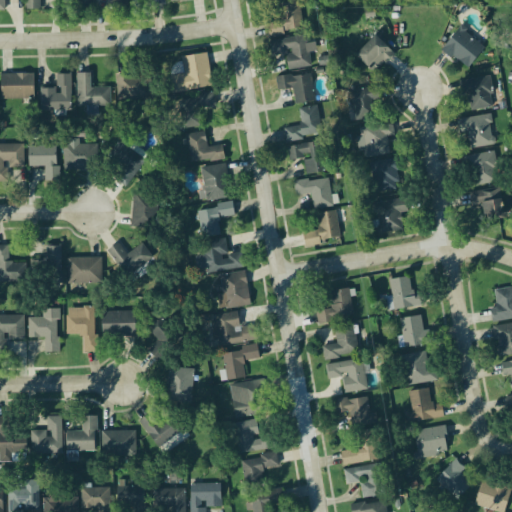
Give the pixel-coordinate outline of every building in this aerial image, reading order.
[(25,0),(25,10),(39,10),(39,0),(25,0)] [(90,0),(75,0),(75,10),(90,10),(90,0)] [(125,0),(113,0),(113,8),(126,7),(125,0)] [(298,2),(278,6),(280,21),(265,24),(267,37),(303,32),(298,2)] [(484,46),(459,28),(441,53),(467,71),(484,46)] [(393,55),(374,36),(354,56),(374,75),(393,55)] [(287,71),(310,68),(306,38),(270,42),(272,57),(285,55),(287,71)] [(207,55),(180,58),(182,74),(170,76),(172,93),(211,88),(207,55)] [(90,74),(77,74),(77,107),(110,107),(110,88),(90,88),(90,74)] [(33,75),(0,75),(0,100),(33,100),(33,75)] [(56,90),(39,90),(39,112),(71,112),(71,75),(56,75),(56,90)] [(116,100),(150,100),(150,75),(116,75),(116,100)] [(292,89),(294,105),(315,103),(311,75),(279,78),(281,90),(292,89)] [(465,80),(468,111),(493,109),(490,78),(465,80)] [(379,100),(377,87),(348,93),(353,122),(375,119),(372,102),(379,100)] [(178,99),(181,130),(201,128),(199,109),(215,107),(213,95),(178,99)] [(320,139),(318,107),(299,109),(300,127),(284,128),(286,142),(320,139)] [(465,150),(495,146),(491,115),(460,120),(465,150)] [(395,137),(392,122),(359,129),(365,159),(390,154),(387,139),(395,137)] [(226,160),(224,146),(206,148),(204,133),(185,136),(189,165),(226,160)] [(145,162),(121,142),(109,157),(123,168),(114,178),(125,187),(145,162)] [(305,175),(324,173),(320,143),(287,148),(289,161),(303,159),(305,175)] [(0,183),(7,183),(7,169),(23,169),(23,145),(0,145),(0,183)] [(97,145),(63,145),(63,170),(97,170),(97,145)] [(45,167),(45,182),(58,182),(58,146),(28,146),(28,167),(45,167)] [(470,188),(499,184),(494,152),(465,156),(470,188)] [(396,159),(368,164),(373,195),(401,190),(396,159)] [(206,202),(230,199),(226,166),(201,169),(206,202)] [(310,195),(312,211),(332,208),(328,179),(294,184),(296,197),(310,195)] [(500,221),(500,193),(470,193),(470,208),(480,208),(480,221),(500,221)] [(132,228),(157,229),(158,195),(133,194),(132,228)] [(407,213),(405,200),(374,203),(378,235),(402,232),(400,213),(407,213)] [(202,238),(220,235),(217,219),(234,216),(232,205),(197,210),(202,238)] [(316,215),(319,231),(302,235),(304,248),(340,241),(335,212),(316,215)] [(203,242),(205,273),(243,270),(242,255),(227,256),(225,240),(203,242)] [(142,244),(127,256),(117,243),(105,252),(128,279),(153,258),(142,244)] [(32,261),(32,281),(61,281),(61,245),(45,245),(45,261),(32,261)] [(0,278),(21,278),(20,263),(9,264),(8,246),(0,246),(0,278)] [(100,259),(67,259),(67,284),(100,284),(100,259)] [(219,276),(220,287),(213,288),(215,309),(241,307),(241,297),(247,296),(245,273),(219,276)] [(424,307),(422,293),(411,294),(409,278),(389,281),(393,310),(424,307)] [(511,319),(511,287),(494,291),(497,308),(490,309),(492,323),(511,319)] [(318,325),(353,318),(348,289),(330,293),(332,308),(315,312),(318,325)] [(66,315),(66,337),(83,337),(84,350),(94,350),(93,307),(82,307),(82,315),(66,315)] [(58,340),(58,310),(42,310),(42,318),(28,318),(28,340),(58,340)] [(101,312),(101,337),(135,337),(135,312),(101,312)] [(240,345),(240,315),(217,315),(217,345),(240,345)] [(24,340),(24,316),(0,316),(0,354),(7,354),(7,340),(24,340)] [(147,352),(157,363),(181,339),(158,316),(144,330),(156,342),(147,352)] [(402,350),(429,344),(423,316),(397,321),(402,350)] [(511,324),(493,328),(499,358),(511,355),(511,324)] [(324,359),(357,356),(355,326),(334,328),(336,346),(323,347),(324,359)] [(220,354),(226,382),(245,378),(242,362),(260,359),(257,346),(220,354)] [(426,352),(399,359),(407,387),(437,380),(434,367),(430,369),(426,352)] [(369,390),(362,359),(325,367),(328,379),(342,377),(345,395),(369,390)] [(511,390),(511,362),(501,364),(503,378),(508,377),(510,391),(511,390)] [(192,370),(168,370),(168,403),(192,403),(192,370)] [(229,386),(235,419),(270,413),(264,380),(229,386)] [(403,412),(405,424),(443,418),(441,404),(430,405),(428,390),(408,393),(411,410),(403,412)] [(332,402),(334,415),(348,413),(350,429),(372,426),(368,397),(332,402)] [(184,431),(173,415),(158,424),(152,415),(140,422),(157,449),(184,431)] [(61,417),(46,418),(46,432),(30,432),(31,455),(61,455),(61,417)] [(66,432),(66,452),(94,452),(94,417),(82,417),(82,432),(66,432)] [(260,438),(256,420),(233,425),(240,456),(275,448),(272,436),(260,438)] [(0,460),(25,460),(25,434),(10,434),(10,421),(0,421),(0,460)] [(444,427),(413,432),(417,458),(448,453),(444,427)] [(343,467),(379,460),(374,431),(355,434),(357,449),(341,452),(343,467)] [(102,432),(102,456),(135,456),(135,432),(102,432)] [(264,486),(261,472),(279,468),(275,454),(241,461),(247,490),(264,486)] [(435,481),(456,501),(476,481),(455,460),(435,481)] [(362,499),(391,494),(386,464),(343,470),(345,486),(359,483),(362,499)] [(493,511),(502,511),(510,490),(483,481),(475,506),(493,511)] [(38,511),(38,484),(8,484),(8,511),(38,511)] [(220,508),(220,485),(190,485),(190,511),(205,511),(205,509),(220,508)] [(146,511),(146,487),(117,487),(117,507),(130,507),(130,511),(146,511)] [(81,511),(109,511),(109,489),(81,489),(81,511)] [(185,511),(185,490),(154,490),(154,511),(171,511),(185,511)] [(250,494),(252,511),(271,511),(271,508),(284,507),(282,490),(250,494)] [(44,498),(44,511),(75,511),(75,498),(44,498)] [(386,511),(385,502),(350,506),(350,511),(386,511)]
